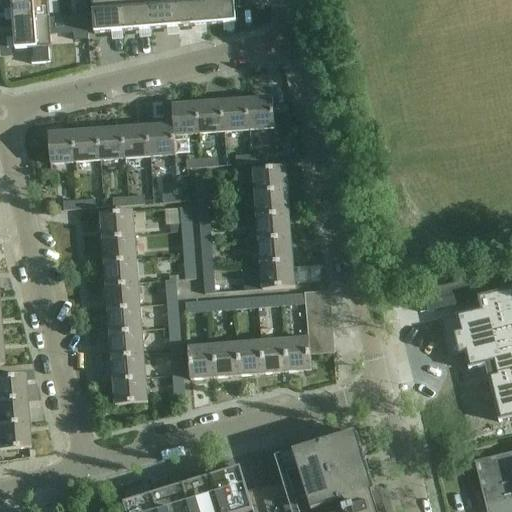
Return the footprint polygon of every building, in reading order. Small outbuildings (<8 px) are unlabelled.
[(11,0),(13,23),(49,20),(47,0),(11,0)] [(120,0),(91,0),(94,35),(123,33),(120,0)] [(148,0),(120,0),(123,33),(151,31),(148,0)] [(176,0),(148,0),(151,31),(179,29),(176,0)] [(204,0),(176,0),(179,29),(207,27),(204,0)] [(204,0),(207,27),(223,25),(222,13),(235,12),(234,8),(237,8),(237,9),(239,9),(238,0),(204,0)] [(85,5),(75,5),(76,18),(86,17),(85,5)] [(86,17),(76,18),(77,31),(87,30),(86,17)] [(49,20),(13,23),(15,51),(31,50),(32,66),(49,65),(48,49),(51,49),(49,20)] [(273,100),(247,102),(249,132),(275,130),(273,100)] [(247,102),(222,104),(224,134),(249,132),(247,102)] [(222,104),(197,106),(199,136),(224,134),(222,104)] [(172,108),(174,127),(175,138),(199,136),(197,106),(172,108)] [(174,127),(149,129),(151,159),(176,157),(175,138),(174,127)] [(149,129),(124,131),(126,161),(151,159),(149,129)] [(124,131),(99,132),(102,163),(126,161),(124,131)] [(99,132),(74,134),(77,165),(102,163),(99,132)] [(51,167),(77,165),(74,134),(48,136),(51,167)] [(267,156),(251,157),(252,166),(268,165),(267,156)] [(251,157),(236,158),(237,167),(252,166),(251,157)] [(218,159),(201,160),(202,170),(218,168),(218,159)] [(201,160),(187,162),(187,171),(202,170),(201,160)] [(253,172),(255,196),(287,194),(285,169),(253,172)] [(206,175),(196,176),(197,200),(207,200),(206,175)] [(255,196),(257,220),(289,217),(287,194),(255,196)] [(189,195),(178,196),(179,205),(189,204),(189,195)] [(164,206),(175,205),(179,205),(178,196),(163,197),(164,206)] [(145,198),(129,199),(130,208),(145,207),(145,198)] [(129,199),(114,201),(114,209),(130,208),(129,199)] [(207,200),(197,200),(199,224),(209,223),(207,200)] [(95,202),(79,203),(80,212),(96,211),(95,202)] [(79,203),(64,204),(64,213),(80,212),(79,203)] [(190,210),(180,211),(182,235),(192,234),(190,210)] [(101,216),(103,241),(134,239),(133,214),(101,216)] [(257,220),(259,243),(290,241),(289,217),(257,220)] [(209,223),(199,224),(201,248),(211,247),(209,223)] [(192,234),(182,235),(184,258),(194,258),(192,234)] [(103,241),(105,265),(136,262),(134,239),(103,241)] [(259,243),(260,267),(292,264),(290,241),(259,243)] [(211,247),(201,248),(203,272),(213,271),(211,247)] [(194,258),(184,258),(186,283),(196,282),(194,258)] [(105,265),(106,288),(138,286),(136,262),(105,265)] [(294,289),(292,264),(260,267),(262,292),(294,289)] [(213,271),(203,272),(205,296),(215,295),(213,271)] [(428,291),(432,310),(478,299),(473,280),(428,291)] [(176,283),(165,284),(167,307),(178,306),(176,283)] [(106,288),(108,312),(140,309),(138,286),(106,288)] [(511,291),(478,299),(481,311),(455,316),(459,334),(454,335),(459,355),(464,353),(468,371),(494,366),(496,376),(487,378),(498,424),(511,420),(511,291)] [(329,295),(305,296),(305,307),(305,308),(330,307),(329,295)] [(305,296),(280,298),(281,309),(305,307),(305,296)] [(280,298),(256,300),(257,310),(281,309),(280,298)] [(256,300),(233,302),(234,312),(257,310),(256,300)] [(233,302),(209,304),(210,314),(234,312),(233,302)] [(209,304),(185,305),(186,316),(210,314),(209,304)] [(178,306),(167,307),(169,331),(179,330),(178,306)] [(330,307),(305,308),(306,320),(331,319),(330,307)] [(108,312),(110,335),(142,333),(140,309),(108,312)] [(331,319),(306,320),(307,332),(331,331),(331,319)] [(179,330),(169,331),(171,355),(181,354),(179,330)] [(331,331),(307,332),(308,340),(308,344),(332,342),(331,331)] [(110,335),(112,359),(143,356),(142,333),(110,335)] [(308,340),(283,342),(286,374),(311,372),(309,356),(308,344),(308,340)] [(283,342),(260,344),(262,376),(286,374),(283,342)] [(332,342),(308,344),(309,356),(333,354),(332,342)] [(260,344),(236,346),(239,378),(262,376),(260,344)] [(236,346),(213,348),(215,379),(239,378),(236,346)] [(188,350),(191,381),(215,379),(213,348),(188,350)] [(181,354),(171,355),(173,378),(183,378),(181,354)] [(112,359),(113,382),(145,380),(143,356),(112,359)] [(0,378),(0,403),(25,402),(23,377),(0,378)] [(115,407),(147,404),(146,393),(173,392),(173,378),(145,380),(113,382),(115,407)] [(183,378),(173,378),(173,392),(174,403),(185,402),(183,378)] [(0,403),(0,426),(26,425),(25,402),(0,403)] [(0,451),(28,449),(26,425),(0,426),(0,451)] [(375,511),(370,494),(373,493),(372,490),(370,490),(366,478),(368,477),(363,463),(362,463),(357,449),(359,449),(354,434),(292,453),(292,454),(274,460),(281,483),(247,494),(240,469),(123,505),(125,511),(375,511)] [(511,511),(511,458),(478,466),(486,497),(489,511),(511,511)] [(130,502),(190,481),(187,472),(127,492),(130,502)]
